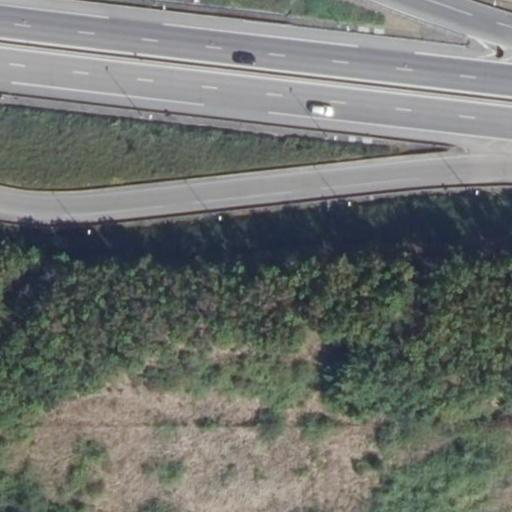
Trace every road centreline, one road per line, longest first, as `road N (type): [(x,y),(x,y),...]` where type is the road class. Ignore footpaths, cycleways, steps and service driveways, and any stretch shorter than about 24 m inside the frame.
road 1 (motorway): [(511,82),(0,22)]
road 2 (motorway): [(0,74),(511,128)]
road 3 (motorway): [(0,201),(128,206),(511,167)]
